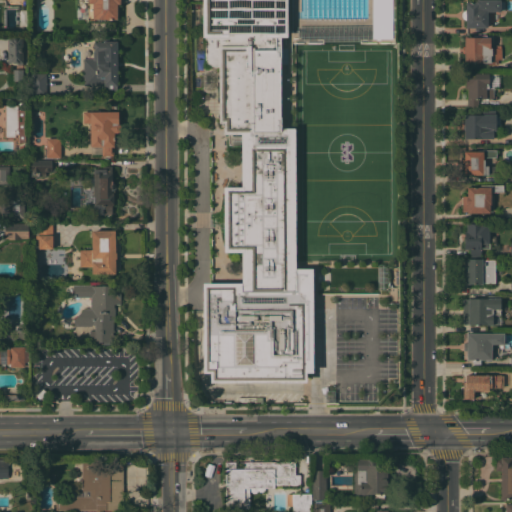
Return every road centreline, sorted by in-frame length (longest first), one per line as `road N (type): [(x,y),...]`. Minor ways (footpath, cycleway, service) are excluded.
road 1 (tertiary): [(421,0),(422,400),(443,461),(445,511)]
road 2 (secondary): [(167,0),(170,429)]
